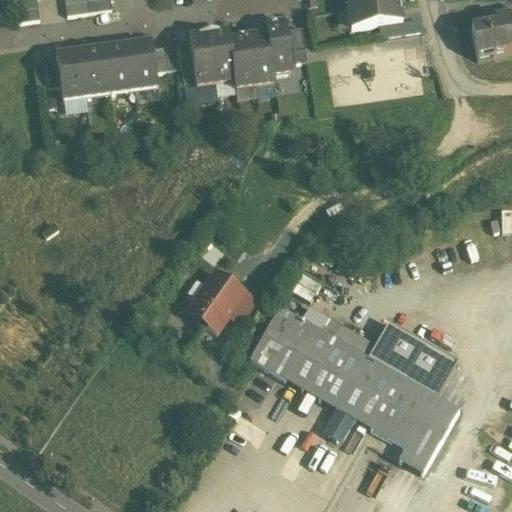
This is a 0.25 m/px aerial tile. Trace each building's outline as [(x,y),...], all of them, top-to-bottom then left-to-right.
[(87,7),(86,0),(63,0),(65,10),(87,7)] [(345,0),(348,15),(399,8),(397,0),(345,0)] [(36,3),(14,6),(15,17),(38,14),(36,3)] [(110,4),(87,7),(89,19),(111,16),(110,4)] [(87,7),(65,10),(67,22),(89,19),(87,7)] [(399,8),(348,15),(351,36),(402,28),(399,8)] [(39,26),(38,14),(15,17),(17,29),(39,26)] [(511,28),(507,29),(506,23),(494,26),(495,31),(471,36),(477,63),(491,61),(492,63),(511,59),(511,28)] [(292,80),(285,29),(264,32),(266,40),(272,83),(273,83),(292,80)] [(301,34),(290,36),(294,70),(306,68),(301,34)] [(228,37),(208,40),(215,91),(233,89),(234,88),(228,45),(229,45),(228,37)] [(208,40),(188,43),(195,94),(215,91),(208,40)] [(266,40),(247,42),(254,94),(274,91),(273,83),(272,83),(266,40)] [(229,45),(228,45),(234,88),(233,89),(235,96),(254,94),(247,42),(229,45)] [(151,48),(127,51),(134,98),(157,94),(151,48)] [(127,51),(103,55),(110,101),(134,98),(127,51)] [(177,52),(165,54),(169,78),(180,76),(177,52)] [(165,54),(153,56),(157,79),(169,78),(165,54)] [(103,55),(79,58),(86,104),(110,101),(103,55)] [(79,58),(56,61),(57,69),(60,93),(62,108),(86,104),(79,58)] [(57,69),(45,71),(48,95),(60,93),(57,69)] [(45,71),(33,73),(36,96),(48,95),(45,71)] [(214,280),(205,293),(196,287),(187,300),(195,306),(188,316),(199,323),(196,326),(197,331),(201,334),(206,334),(216,341),(245,301),(214,280)] [(319,335),(280,313),(250,364),(339,416),(356,425),(405,454),(406,454),(436,402),(368,364),(331,342),(319,335)] [(339,328),(328,321),(319,335),(331,342),(339,328)] [(389,327),(376,349),(368,364),(436,402),(457,366),(389,327)] [(376,349),(339,328),(331,342),(368,364),(376,349)] [(436,402),(406,454),(405,454),(399,464),(423,478),(459,416),(436,402)] [(356,425),(339,416),(327,432),(329,439),(337,443),(344,442),(356,425)]
